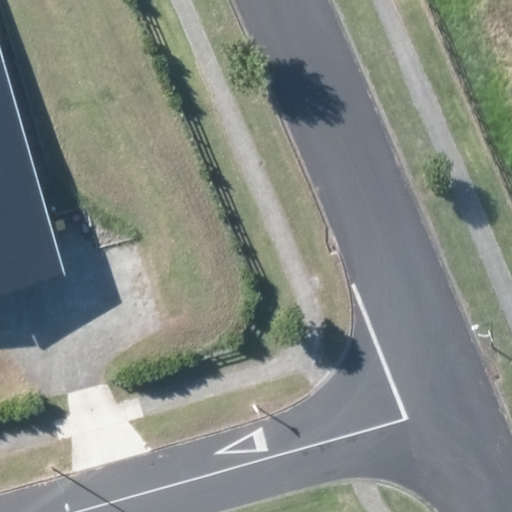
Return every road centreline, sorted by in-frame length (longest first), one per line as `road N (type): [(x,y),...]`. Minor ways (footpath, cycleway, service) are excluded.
road 1 (residential): [(275,0),(451,411)]
road 2 (residential): [(451,411),(78,511)]
